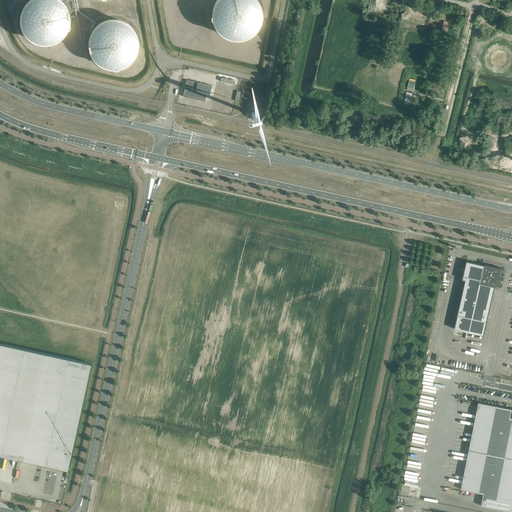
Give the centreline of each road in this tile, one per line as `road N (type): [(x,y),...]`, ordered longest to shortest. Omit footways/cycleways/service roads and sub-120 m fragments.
road 1 (primary): [(158,158),(511,236)]
road 2 (unclassified): [(80,511),(158,158)]
road 3 (primary): [(511,209),(164,132)]
road 4 (primary): [(164,132),(37,102),(0,83)]
road 5 (primary): [(0,114),(158,158)]
